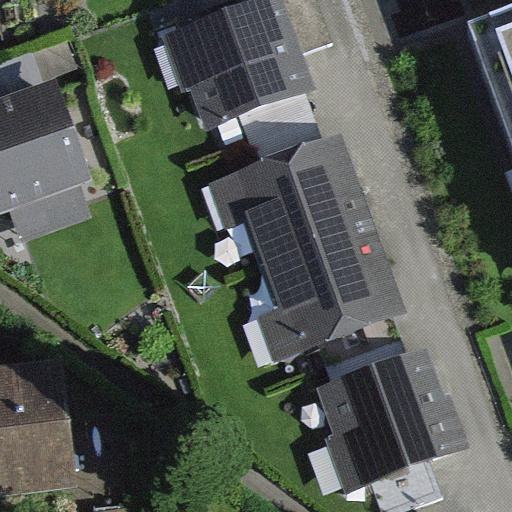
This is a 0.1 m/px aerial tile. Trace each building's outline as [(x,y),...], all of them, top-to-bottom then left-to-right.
[(318,98),(285,3),(176,41),(209,136),(318,98)] [(511,18),(472,33),(511,142),(511,18)] [(63,96),(0,116),(0,219),(94,188),(63,96)] [(252,226),(269,272),(377,232),(344,143),(215,191),(231,234),(252,226)] [(410,323),(377,232),(269,272),(285,315),(263,323),(281,371),(410,323)] [(465,459),(431,362),(327,398),(360,495),(465,459)] [(0,509),(77,501),(63,376),(0,382),(0,509)]
